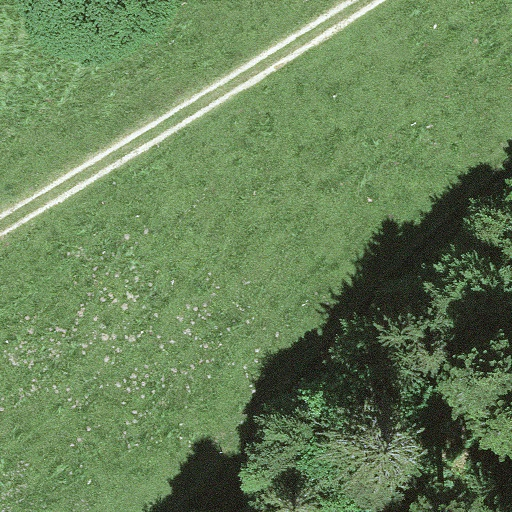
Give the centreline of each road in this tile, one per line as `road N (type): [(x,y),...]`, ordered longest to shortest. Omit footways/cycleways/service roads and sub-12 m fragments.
road 1 (track): [(198,511),(427,255),(511,174)]
road 2 (track): [(367,0),(0,223)]
